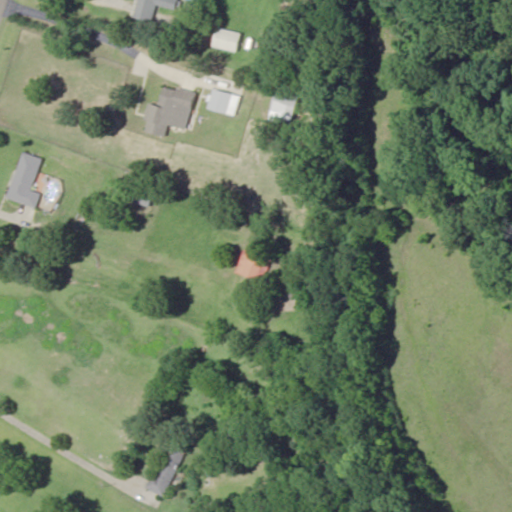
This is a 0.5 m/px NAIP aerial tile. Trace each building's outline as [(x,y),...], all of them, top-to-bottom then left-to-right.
[(138,0),(135,17),(155,21),(159,5),(180,9),(181,0),(138,0)] [(190,129),(199,92),(167,84),(162,105),(153,103),(146,131),(168,136),(171,124),(190,129)] [(228,105),(231,93),(209,87),(205,100),(228,105)] [(281,113),(297,117),(303,95),(287,91),(281,113)] [(44,158),(23,151),(9,198),(39,207),(44,193),(34,190),(44,158)] [(152,206),(158,187),(133,180),(128,199),(152,206)] [(237,272),(264,281),(272,259),(246,249),(237,272)] [(169,496),(188,443),(168,435),(148,488),(169,496)]
